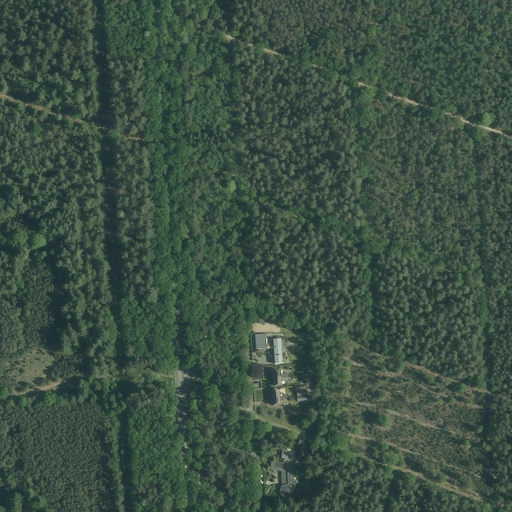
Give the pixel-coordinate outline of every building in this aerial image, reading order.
[(253,312),(251,318),(263,322),(265,317),(253,312)] [(282,364),(281,339),(274,340),(274,338),(267,338),(267,334),(255,335),(256,349),(268,349),(268,347),(274,346),(275,364),(282,364)] [(288,378),(273,378),(273,386),(281,385),(281,382),(285,382),(285,380),(288,380),(288,378)] [(287,397),(272,398),(272,405),(280,405),(280,401),(284,401),(283,400),(287,399),(287,397)] [(293,490),(292,470),(294,470),(294,466),(288,465),(289,461),(294,461),(295,454),(287,453),(287,451),(283,450),(282,458),(283,458),(283,463),(272,462),(271,470),(282,471),(282,475),(282,486),(282,487),(280,493),(284,498),(291,496),(293,490)]
